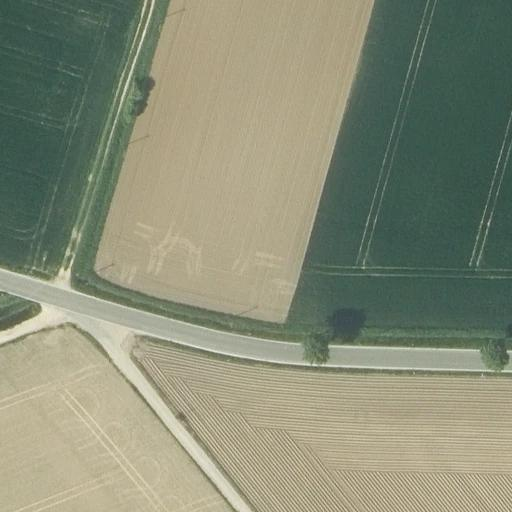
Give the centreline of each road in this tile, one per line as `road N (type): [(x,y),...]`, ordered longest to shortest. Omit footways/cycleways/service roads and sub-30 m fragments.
road 1 (secondary): [(511,363),(242,352),(0,284)]
road 2 (track): [(141,0),(51,320),(0,340)]
road 3 (track): [(80,307),(244,511)]
